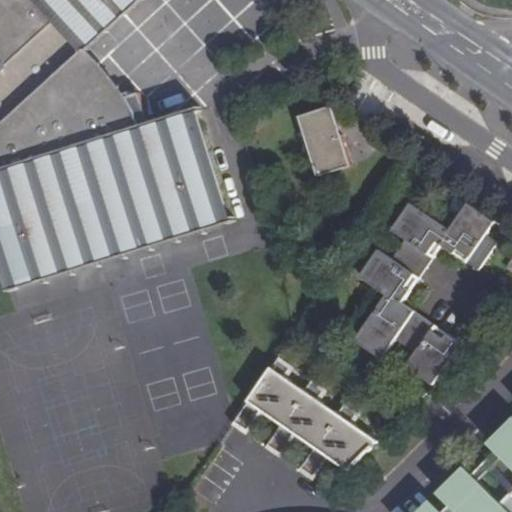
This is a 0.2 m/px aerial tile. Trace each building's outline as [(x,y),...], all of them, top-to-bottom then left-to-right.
[(228,221),(196,112),(142,128),(141,124),(149,121),(140,92),(115,99),(107,90),(103,85),(93,80),(88,72),(87,71),(82,70),(79,70),(74,72),(73,73),(66,67),(139,0),(0,0),(0,252),(2,252),(12,285),(228,221)] [(353,166),(335,107),(301,116),(320,175),(353,166)] [(496,223),(470,204),(451,231),(413,205),(395,230),(409,239),(394,260),(381,252),(365,276),(390,294),(358,340),(384,357),(398,338),(419,353),(411,365),(436,383),(463,344),(449,335),(445,340),(434,331),(437,326),(416,312),(413,317),(401,309),(411,292),(407,289),(416,276),(421,279),(436,257),(431,253),(440,241),(456,252),(460,248),(472,256),(468,260),(480,269),(498,243),(487,235),(496,223)] [(284,355),(236,424),(249,433),(266,409),(286,423),(269,446),(285,457),(301,434),(320,447),(304,470),(319,481),(336,456),(358,472),(382,437),(361,422),(367,414),(351,403),(345,411),(327,399),(333,392),(316,380),(310,389),(293,377),(300,366),(284,355)] [(511,511),(511,440),(501,452),(511,463),(511,494),(503,503),(475,475),(439,511),(511,511)]
